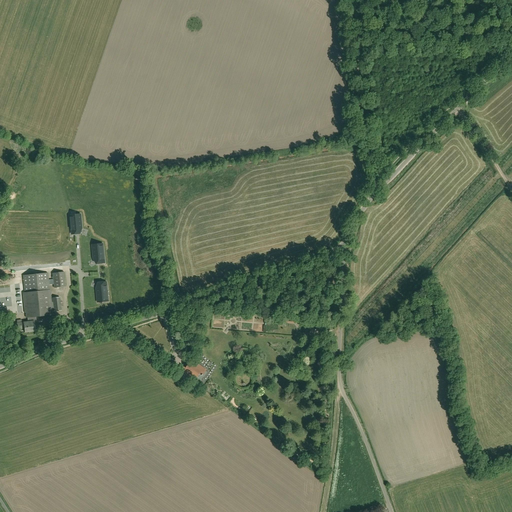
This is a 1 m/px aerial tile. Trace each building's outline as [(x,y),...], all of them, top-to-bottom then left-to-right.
[(80,214),(70,215),(72,235),(80,234),(82,228),(80,214)] [(103,244),(92,245),(94,259),(97,264),(104,263),(103,244)] [(64,272),(52,273),(54,288),(66,287),(64,272)] [(23,293),(25,313),(26,313),(26,317),(28,317),(28,321),(29,321),(30,322),(17,323),(18,329),(24,328),(25,332),(35,331),(34,321),(36,321),(36,317),(53,315),(50,290),(49,290),(48,273),(23,276),(25,293),(23,293)] [(98,283),(96,288),(98,302),(108,301),(106,282),(98,283)] [(52,298),(54,311),(61,310),(60,297),(52,298)] [(183,366),(180,370),(192,380),(194,377),(195,376),(196,377),(197,378),(201,372),(203,374),(206,370),(194,361),(192,364),(189,363),(185,368),(183,366)] [(209,372),(206,370),(203,374),(201,372),(197,378),(196,377),(195,376),(194,377),(201,382),(209,372)]
